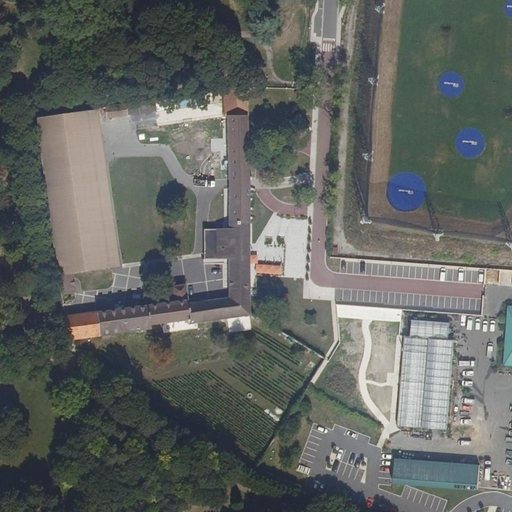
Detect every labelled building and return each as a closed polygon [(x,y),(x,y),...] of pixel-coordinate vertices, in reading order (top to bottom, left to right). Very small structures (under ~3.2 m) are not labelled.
[(246,88),(223,91),(224,116),(226,116),(246,115),(246,88)] [(126,118),(126,107),(106,108),(107,118),(126,118)] [(98,110),(35,119),(57,275),(73,273),(121,266),(99,116),(98,110)] [(246,115),(226,116),(228,221),(228,257),(229,298),(187,303),(189,320),(188,320),(188,324),(243,316),(249,315),(248,226),(248,187),(247,142),(246,115)] [(228,221),(207,221),(208,258),(228,257),(228,221)] [(73,273),(57,275),(60,295),(76,293),(73,273)] [(175,302),(186,300),(185,285),(172,286),(173,295),(175,302)] [(146,306),(149,326),(178,321),(188,320),(189,320),(187,303),(186,300),(175,302),(166,303),(146,306)] [(511,305),(504,305),(500,365),(511,365),(511,305)] [(98,323),(100,336),(149,329),(149,326),(146,306),(96,312),(98,323)] [(66,340),(66,341),(99,336),(100,336),(98,323),(96,312),(63,317),(66,340)] [(411,320),(410,338),(428,340),(448,341),(450,323),(411,320)] [(396,425),(422,426),(428,340),(410,338),(402,337),(396,425)] [(422,426),(447,428),(453,341),(448,341),(428,340),(422,426)] [(306,374),(313,376),(317,365),(310,362),(306,374)] [(480,489),(481,464),(395,459),(394,485),(480,489)]
